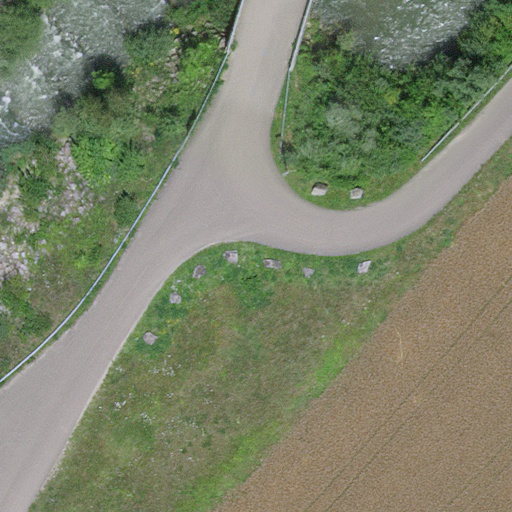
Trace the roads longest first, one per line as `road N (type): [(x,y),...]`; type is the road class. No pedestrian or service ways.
road 1 (unclassified): [(276,0),(222,192),(327,234),(400,214),(511,102)]
road 2 (track): [(68,370),(0,511)]
